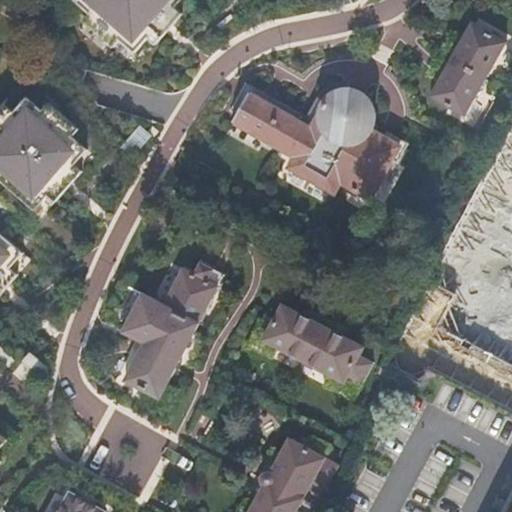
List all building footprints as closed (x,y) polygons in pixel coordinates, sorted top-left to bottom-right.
[(83,0),(97,11),(90,20),(120,44),(126,37),(141,48),(152,34),(163,42),(187,12),(180,6),(185,0),(83,0)] [(477,25),(435,99),(469,118),(511,45),(477,25)] [(371,202),(388,173),(402,149),(380,136),(374,133),(377,128),(378,123),(378,117),(378,112),(376,107),(373,102),(369,98),(365,95),(360,93),(355,92),(349,92),(344,93),(339,95),(335,98),(331,102),(328,106),(320,102),(310,119),(254,87),(233,122),(297,159),(290,171),(334,197),(341,185),(371,202)] [(85,128),(56,102),(49,110),(33,96),(20,111),(13,104),(0,118),(0,171),(40,208),(53,194),(59,200),(87,170),(80,164),(93,149),(78,136),(85,128)] [(402,149),(388,173),(397,178),(411,154),(412,151),(411,148),(410,145),(408,143),(384,129),(380,136),(402,149)] [(511,142),(483,196),(511,210),(511,142)] [(28,253),(0,228),(0,297),(19,276),(13,270),(28,253)] [(159,400),(164,390),(226,278),(202,265),(195,277),(187,271),(168,305),(140,290),(119,328),(147,344),(126,381),(149,395),(159,400)] [(262,338),(270,342),(341,381),(345,384),(349,377),(364,386),(375,364),(360,356),(364,349),(281,302),(267,329),(262,338)] [(264,353),(270,342),(262,338),(267,329),(260,326),(250,345),(264,353)] [(435,362),(399,342),(384,369),(404,379),(421,388),(429,373),(435,362)] [(357,400),(364,386),(349,377),(345,384),(341,381),(337,389),(357,400)] [(176,397),(164,390),(159,400),(149,395),(145,404),(165,415),(176,397)] [(0,468),(6,461),(0,455),(0,453),(12,440),(0,428),(0,424),(5,419),(0,414),(0,468)] [(297,511),(313,485),(324,492),(339,465),(291,439),(273,472),(270,471),(267,472),(264,473),(262,476),(261,479),(261,482),(263,485),(265,487),(250,511),(297,511)] [(110,511),(111,511),(76,491),(63,511),(110,511)]
